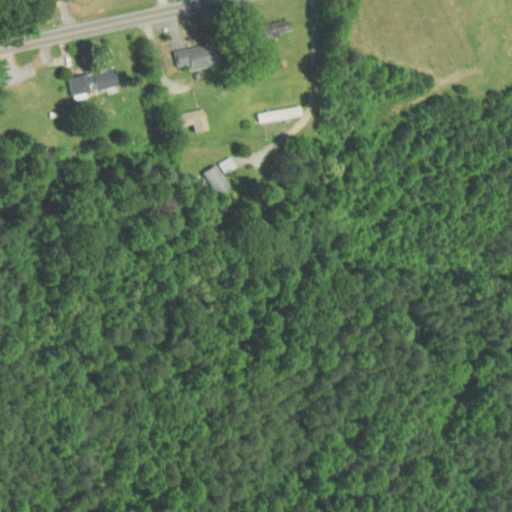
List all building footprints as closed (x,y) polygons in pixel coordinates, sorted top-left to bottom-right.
[(279,25),(277,15),(244,19),(246,30),(279,25)] [(199,61),(196,39),(162,44),(164,60),(177,59),(178,63),(199,61)] [(56,71),(62,94),(69,93),(68,89),(82,86),(81,85),(106,79),(101,61),(56,71)] [(196,124),(191,103),(164,108),(167,121),(181,118),(183,127),(196,124)] [(192,165),(204,189),(218,182),(206,158),(192,165)]
